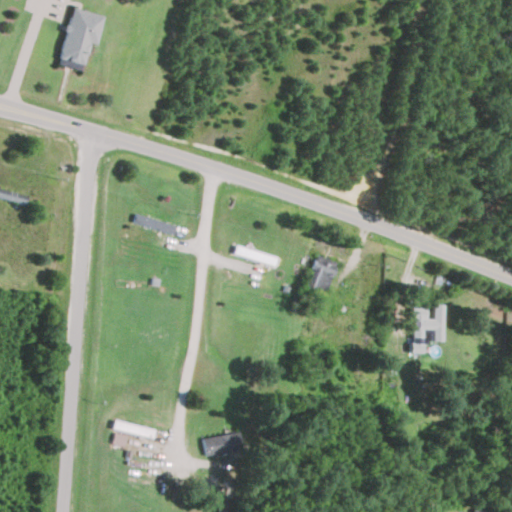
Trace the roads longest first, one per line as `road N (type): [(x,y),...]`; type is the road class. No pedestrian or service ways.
road 1 (tertiary): [(511,278),(217,168),(0,104)]
road 2 (residential): [(101,132),(68,511)]
road 3 (residential): [(217,168),(199,373)]
